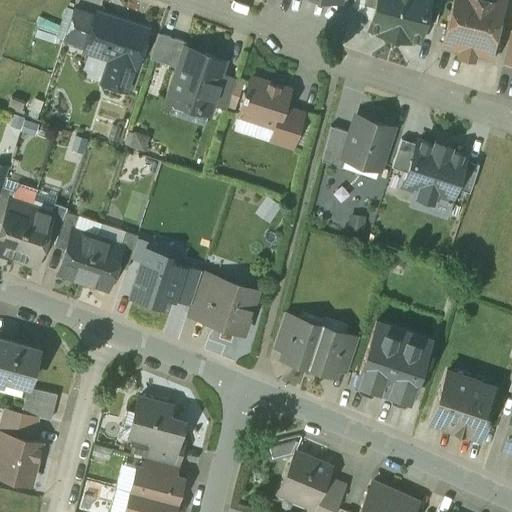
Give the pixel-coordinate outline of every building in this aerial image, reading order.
[(375,0),(374,7),(369,28),(379,30),(378,33),(393,37),(401,0),(375,0)] [(401,0),(393,37),(408,40),(409,37),(418,40),(424,19),(428,0),(401,0)] [(440,0),(428,0),(424,19),(435,22),(440,0)] [(492,0),(452,0),(442,45),(460,50),(459,56),(473,59),(474,53),(492,58),(506,3),(493,0),(492,0)] [(96,16),(73,9),(62,39),(86,47),(96,16)] [(146,28),(98,13),(96,16),(86,47),(85,49),(112,58),(132,65),(134,65),(146,28)] [(503,64),(511,66),(511,29),(503,64)] [(187,42),(158,32),(149,58),(178,67),(184,46),(186,46),(187,42)] [(186,46),(184,46),(178,67),(167,99),(198,109),(200,104),(198,104),(200,100),(210,103),(220,73),(214,71),(219,57),(186,46)] [(112,58),(104,82),(124,88),(132,65),(112,58)] [(235,78),(220,73),(210,103),(225,108),(235,78)] [(288,88),(251,76),(245,92),(243,91),(241,97),(243,98),(238,114),(260,121),(275,126),(276,126),(283,106),(288,88)] [(302,112),(283,106),(276,126),(275,126),(270,140),(291,146),(302,112)] [(238,114),(233,127),(255,135),(260,121),(238,114)] [(392,126),(356,115),(350,132),(342,156),(344,157),(378,168),(392,126)] [(350,132),(330,125),(321,160),(341,167),(344,157),(342,156),(350,132)] [(416,143),(401,138),(391,166),(406,171),(416,143)] [(433,145),(417,139),(416,143),(406,171),(402,185),(418,190),(417,195),(431,200),(433,195),(449,200),(454,187),(463,159),(464,155),(448,150),(450,146),(435,141),(433,145)] [(478,164),(463,159),(454,187),(469,192),(478,164)] [(0,189),(0,222),(2,223),(9,200),(11,201),(14,190),(2,186),(0,189)] [(277,207),(267,198),(258,207),(268,216),(277,207)] [(11,201),(9,200),(2,223),(0,228),(0,252),(13,257),(30,207),(11,201)] [(66,207),(65,211),(77,215),(80,206),(68,202),(66,207)] [(51,214),(43,237),(55,241),(65,211),(66,207),(53,203),(50,214),(51,214)] [(30,207),(13,257),(34,264),(43,237),(51,214),(50,214),(30,207)] [(54,244),(66,248),(72,230),(77,215),(65,211),(55,241),(54,244)] [(101,223),(77,215),(72,230),(96,238),(101,223)] [(124,231),(101,223),(96,238),(119,246),(124,231)] [(96,238),(72,230),(66,248),(58,272),(82,280),(96,238)] [(120,246),(114,265),(125,269),(137,235),(124,231),(119,246),(120,246)] [(96,238),(82,280),(107,288),(114,265),(120,246),(119,246),(96,238)] [(147,242),(136,239),(130,257),(141,261),(145,248),(147,242)] [(173,299),(183,266),(166,261),(168,255),(145,248),(141,261),(130,295),(162,305),(165,296),(173,299)] [(173,299),(190,304),(201,270),(185,265),(183,266),(173,299)] [(201,272),(187,314),(217,324),(218,319),(203,314),(205,310),(214,285),(216,285),(218,277),(201,272)] [(245,287),(218,277),(216,285),(214,285),(205,310),(203,314),(218,319),(217,324),(241,332),(253,296),(248,294),(245,287)] [(296,317),(284,313),(273,347),(284,350),(285,351),(296,317)] [(321,325),(296,317),(285,351),(284,350),(282,357),(307,366),(321,325)] [(429,339),(376,321),(356,382),(409,399),(429,339)] [(346,333),(321,325),(307,366),(333,374),(335,368),(334,367),(346,333)] [(357,337),(346,333),(334,367),(335,368),(346,371),(357,337)] [(38,348),(0,337),(0,382),(1,382),(3,375),(28,382),(38,348)] [(495,386),(446,369),(429,421),(453,429),(453,430),(463,433),(464,432),(478,437),(495,386)] [(56,393),(27,386),(20,411),(38,416),(49,419),(56,393)] [(171,405),(153,400),(151,397),(144,395),(140,397),(138,396),(131,426),(136,435),(140,436),(151,439),(151,438),(159,440),(160,435),(184,441),(185,440),(179,439),(184,420),(168,416),(171,405)] [(20,411),(3,407),(0,418),(0,431),(32,439),(38,416),(20,411)] [(32,439),(0,431),(0,474),(29,482),(39,441),(32,439)] [(184,441),(160,435),(159,440),(151,438),(151,439),(149,444),(146,457),(178,465),(184,441)] [(151,439),(140,436),(139,441),(149,444),(151,439)] [(134,453),(146,457),(149,444),(139,441),(137,441),(134,453)] [(329,468),(295,453),(282,483),(299,490),(295,498),(311,505),(313,506),(324,480),(329,468)] [(178,465),(146,457),(143,468),(175,477),(178,465)] [(143,468),(136,467),(130,491),(176,503),(182,479),(175,477),(143,468)] [(332,511),(343,488),(324,480),(313,506),(311,505),(308,511),(332,511)] [(357,511),(384,511),(394,492),(371,482),(357,511)] [(173,511),(176,503),(130,491),(124,511),(173,511)] [(394,492),(384,511),(410,511),(416,502),(394,492)]
